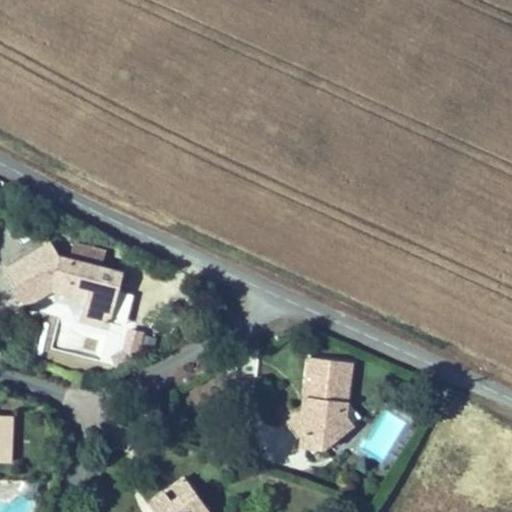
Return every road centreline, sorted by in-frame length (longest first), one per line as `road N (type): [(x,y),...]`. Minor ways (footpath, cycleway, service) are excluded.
road 1 (residential): [(0,162),(278,295)]
road 2 (residential): [(278,295),(511,397)]
road 3 (residential): [(86,416),(270,308),(278,295)]
